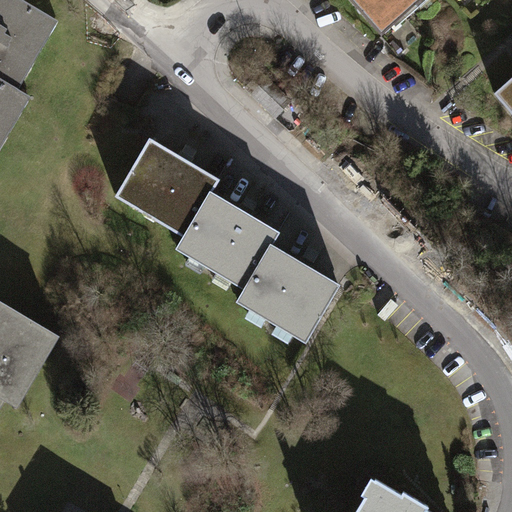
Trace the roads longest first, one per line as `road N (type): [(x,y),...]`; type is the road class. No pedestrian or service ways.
road 1 (residential): [(168,52),(508,378),(511,403)]
road 2 (residential): [(168,52),(221,24),(284,31),(511,202)]
